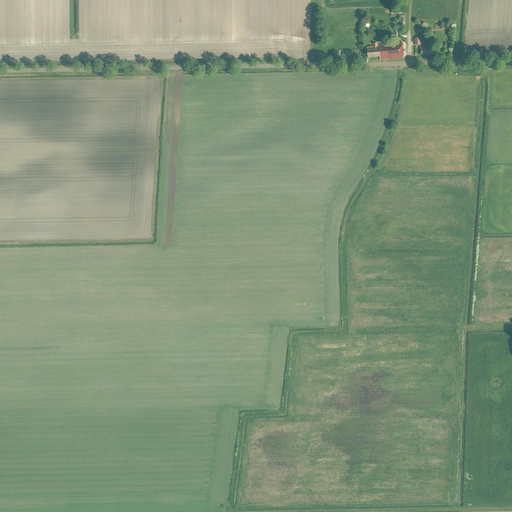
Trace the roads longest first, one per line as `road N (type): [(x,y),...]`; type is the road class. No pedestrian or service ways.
road 1 (unclassified): [(0,70),(511,61)]
road 2 (track): [(511,509),(328,511)]
